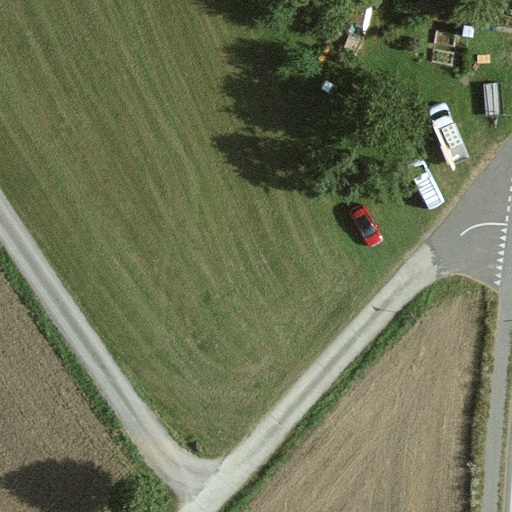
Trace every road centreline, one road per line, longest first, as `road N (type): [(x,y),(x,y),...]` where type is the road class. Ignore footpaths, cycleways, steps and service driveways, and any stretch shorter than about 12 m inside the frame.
road 1 (unclassified): [(511,223),(473,227),(403,286),(197,511)]
road 2 (track): [(210,496),(114,379),(0,212)]
